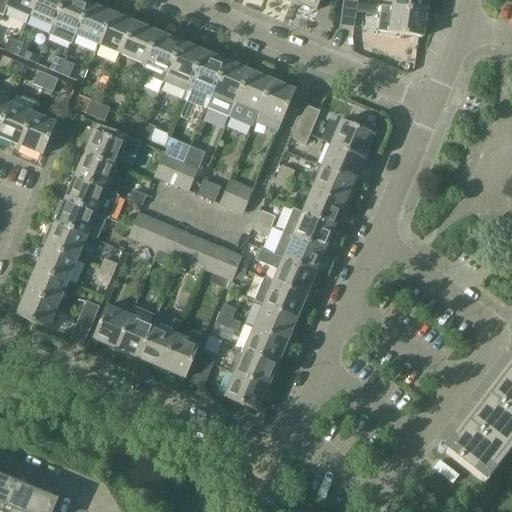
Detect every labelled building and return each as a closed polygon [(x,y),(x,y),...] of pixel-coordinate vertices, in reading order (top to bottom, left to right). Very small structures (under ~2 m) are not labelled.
[(0,0),(0,15),(4,17),(8,8),(30,17),(36,0),(0,0)] [(36,0),(30,17),(52,26),(53,27),(64,0),(36,0)] [(48,36),(49,36),(71,45),(74,36),(75,36),(89,4),(78,0),(64,0),(53,27),(52,26),(48,36)] [(330,7),(332,0),(293,0),(293,1),(316,11),(319,3),(330,7)] [(392,0),(391,8),(425,12),(426,0),(392,0)] [(357,3),(342,1),(338,27),(353,29),(357,3)] [(99,46),(112,14),(89,4),(75,36),(99,46)] [(421,37),(425,12),(391,8),(388,33),(421,37)] [(122,56),(135,24),(112,14),(99,46),(122,56)] [(135,24),(122,56),(143,65),(145,66),(159,34),(135,24)] [(140,74),(164,84),(181,43),(159,34),(145,66),(143,65),(140,74)] [(14,55),(20,42),(9,38),(3,51),(14,55)] [(20,42),(14,55),(23,59),(28,46),(20,42)] [(185,94),(186,95),(204,53),(181,43),(164,84),(186,93),(185,94)] [(208,104),(212,94),(213,94),(226,62),(204,53),(186,95),(208,104)] [(3,57),(0,64),(0,71),(6,74),(12,61),(3,57)] [(59,75),(65,61),(54,57),(48,71),(59,75)] [(65,61),(59,75),(68,79),(74,65),(65,61)] [(226,62),(213,94),(235,104),(248,72),(226,62)] [(43,90),(49,76),(37,72),(32,85),(43,90)] [(248,72),(235,104),(257,113),(270,81),(248,72)] [(49,76),(43,90),(52,93),(57,80),(49,76)] [(280,123),(293,91),(270,81),(257,113),(280,123)] [(95,120),(101,106),(89,101),(83,115),(95,120)] [(0,130),(10,106),(0,102),(0,130)] [(0,139),(19,148),(32,116),(10,106),(0,130),(0,139)] [(101,106),(95,120),(103,123),(109,110),(101,106)] [(305,106),(295,130),(308,136),(318,111),(305,106)] [(32,116),(19,148),(42,157),(55,125),(32,116)] [(141,138),(147,125),(135,120),(129,133),(141,138)] [(330,145),(363,159),(374,135),(340,121),(330,145)] [(147,125),(141,138),(149,142),(155,128),(147,125)] [(84,156),(116,170),(122,155),(135,161),(142,146),(98,127),(95,134),(94,133),(84,156)] [(304,146),(308,136),(295,130),(291,140),(304,146)] [(363,159),(330,145),(320,169),(353,183),(363,159)] [(168,146),(164,155),(175,160),(165,183),(177,188),(187,165),(183,163),(187,154),(168,146)] [(164,155),(154,178),(165,183),(175,160),(164,155)] [(75,168),(78,170),(74,179),(106,192),(116,170),(84,156),(83,159),(80,157),(75,168)] [(187,165),(177,188),(188,193),(198,169),(187,165)] [(275,177),(289,183),(294,172),(280,166),(275,177)] [(353,183),(320,169),(310,191),(344,205),(353,183)] [(289,183),(275,177),(272,186),(286,191),(289,183)] [(201,178),(197,194),(216,199),(220,183),(201,178)] [(106,192),(74,179),(65,201),(97,215),(106,192)] [(231,211),(241,187),(229,182),(219,206),(231,211)] [(241,187),(231,211),(242,215),(252,191),(241,187)] [(127,201),(141,207),(145,196),(132,190),(127,201)] [(310,191),(301,213),(300,214),(334,228),(344,205),(310,191)] [(55,214),(59,215),(55,224),(87,238),(96,242),(106,219),(97,215),(65,201),(64,203),(60,202),(55,214)] [(334,228),(300,214),(301,213),(292,209),(282,233),(325,251),(329,241),(332,243),(337,232),(333,230),(334,228)] [(256,223),(270,229),(275,217),(261,212),(256,223)] [(140,244),(150,219),(139,215),(129,239),(140,244)] [(151,248),(161,224),(150,219),(140,244),(151,248)] [(270,229),(256,223),(253,232),(267,237),(270,229)] [(45,237),(49,238),(45,246),(77,260),(87,238),(55,224),(54,226),(50,225),(45,237)] [(161,224),(151,248),(163,253),(174,229),(161,224)] [(174,229),(163,253),(175,258),(174,259),(180,262),(191,236),(185,233),(185,234),(174,229)] [(272,255),(315,273),(325,251),(282,233),(272,255)] [(197,268),(207,244),(196,239),(197,238),(191,236),(180,262),(185,264),(186,263),(197,268)] [(207,244),(197,268),(209,272),(219,249),(207,244)] [(77,260),(45,246),(35,270),(67,284),(77,260)] [(220,277),(230,253),(219,249),(209,272),(220,277)] [(271,283),(305,297),(315,273),(272,255),(260,250),(255,262),(276,271),(271,283)] [(241,259),(241,258),(230,253),(220,277),(231,282),(237,268),(245,271),(249,262),(241,259)] [(99,269),(112,275),(116,265),(103,259),(99,269)] [(112,275),(99,269),(95,279),(108,285),(112,275)] [(67,284),(35,270),(25,293),(57,306),(67,284)] [(250,300),(262,305),(296,320),(305,297),(271,283),(259,278),(250,300)] [(57,306),(25,293),(16,315),(48,329),(57,306)] [(79,315),(93,321),(99,307),(85,301),(79,315)] [(218,315),(231,320),(235,309),(222,304),(218,315)] [(262,305),(252,329),(286,342),(296,320),(262,305)] [(106,307),(92,341),(116,351),(130,317),(106,307)] [(116,351),(138,361),(153,327),(152,327),(156,317),(134,307),(130,317),(116,351)] [(93,321),(79,315),(70,339),(83,344),(93,321)] [(163,330),(168,319),(157,315),(156,317),(152,327),(153,327),(138,361),(162,370),(176,336),(163,330)] [(231,320),(218,315),(214,324),(227,330),(231,320)] [(286,342),(252,329),(242,351),(276,365),(286,342)] [(511,332),(511,358),(441,450),(484,484),(511,447),(511,330),(511,332)] [(198,346),(202,336),(191,331),(187,341),(176,336),(162,370),(184,380),(198,346)] [(276,365),(242,351),(237,349),(227,372),(233,374),(266,388),(276,365)] [(204,350),(199,360),(212,366),(216,355),(204,350)] [(202,388),(212,366),(199,360),(189,383),(202,388)] [(266,388),(233,374),(223,397),(257,411),(266,388)] [(0,476),(0,511),(14,483),(0,476)] [(24,511),(34,491),(14,483),(0,511),(24,511)] [(48,511),(54,500),(34,491),(24,511),(48,511)]
